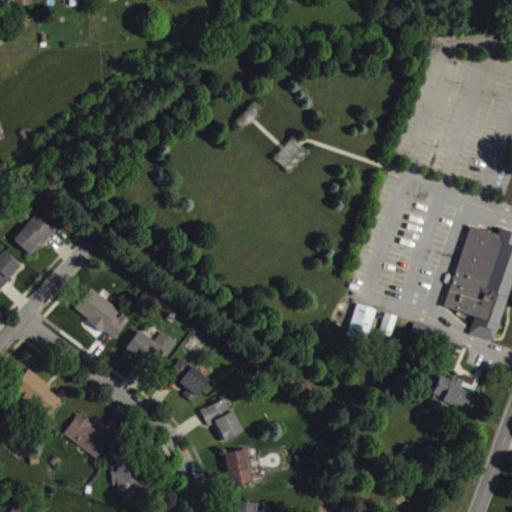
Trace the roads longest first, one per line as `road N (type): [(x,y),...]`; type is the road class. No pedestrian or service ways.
road 1 (residential): [(23,321),(157,421),(187,459),(192,511)]
road 2 (residential): [(0,344),(83,257)]
